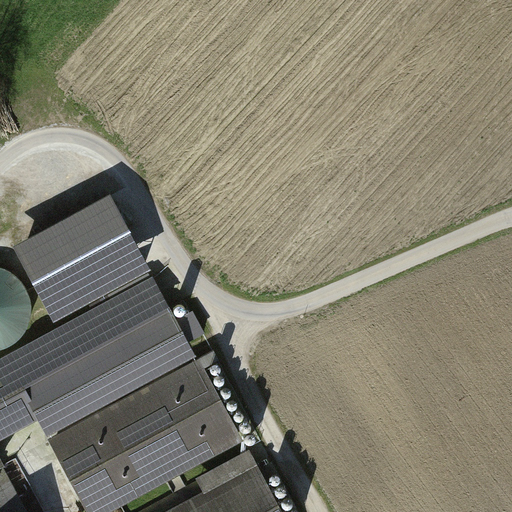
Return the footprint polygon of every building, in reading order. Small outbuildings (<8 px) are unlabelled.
[(144,266),(112,205),(23,254),(56,314),(144,266)] [(152,280),(9,357),(32,400),(33,402),(177,325),(152,280)] [(177,325),(33,402),(53,440),(196,362),(177,325)] [(0,417),(32,400),(9,357),(0,361),(0,417)] [(198,364),(55,442),(91,511),(98,511),(237,437),(198,364)] [(0,511),(23,511),(0,469),(0,511)] [(277,511),(255,471),(177,511),(277,511)]
